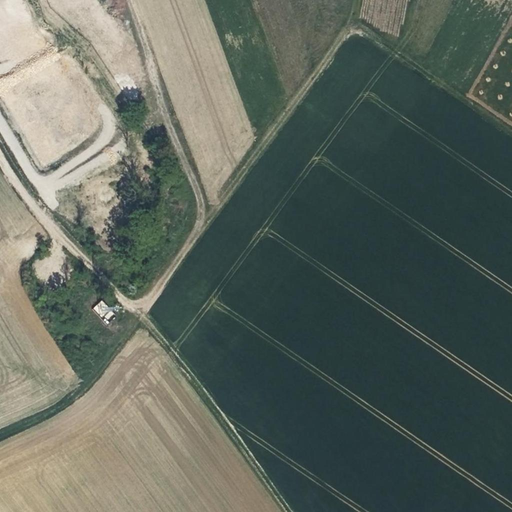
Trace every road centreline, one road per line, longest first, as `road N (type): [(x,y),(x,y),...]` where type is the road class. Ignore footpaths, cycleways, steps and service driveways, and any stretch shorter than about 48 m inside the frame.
road 1 (track): [(0,155),(55,231),(125,303),(149,300),(202,219),(129,0)]
road 2 (track): [(199,228),(355,27),(511,131)]
road 3 (track): [(135,306),(289,511)]
road 4 (track): [(0,434),(63,405),(140,316)]
